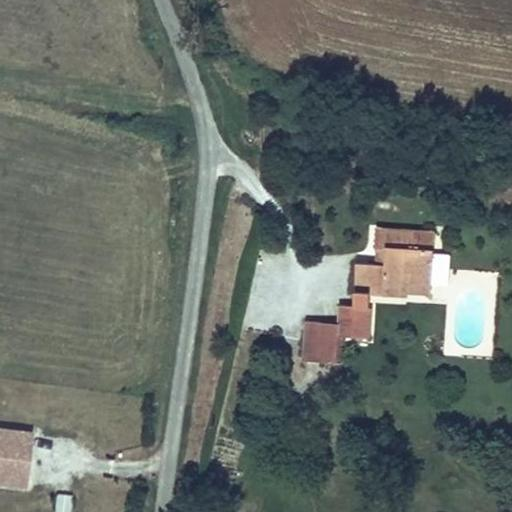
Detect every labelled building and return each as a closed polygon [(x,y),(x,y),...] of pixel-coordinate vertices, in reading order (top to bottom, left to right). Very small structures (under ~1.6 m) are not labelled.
[(433,279),(436,224),(377,220),(374,255),(359,254),(355,305),(338,303),(337,323),(304,321),(301,359),(334,361),(335,337),(367,339),(370,290),(382,291),(383,278),(384,266),(409,267),(408,277),(433,279)] [(434,282),(449,283),(450,250),(435,250),(434,282)] [(393,287),(432,289),(433,279),(408,277),(409,267),(384,266),(383,278),(393,279),(393,287)] [(35,428),(0,423),(0,485),(27,490),(35,428)] [(70,511),(72,495),(56,493),(54,511),(70,511)]
